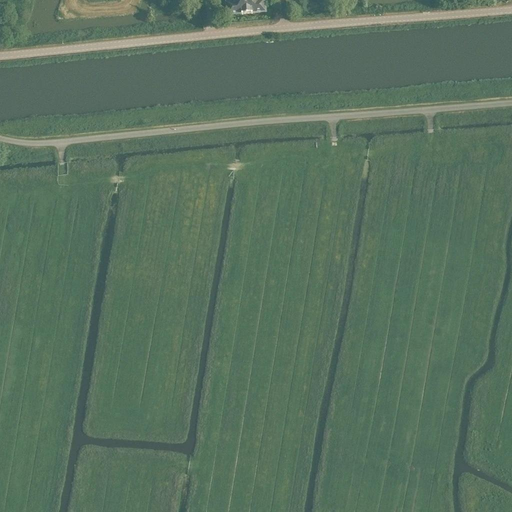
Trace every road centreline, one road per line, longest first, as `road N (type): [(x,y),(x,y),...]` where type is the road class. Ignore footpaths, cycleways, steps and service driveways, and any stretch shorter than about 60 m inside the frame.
road 1 (tertiary): [(0,52),(511,6)]
road 2 (unclassified): [(0,134),(59,138),(511,98)]
